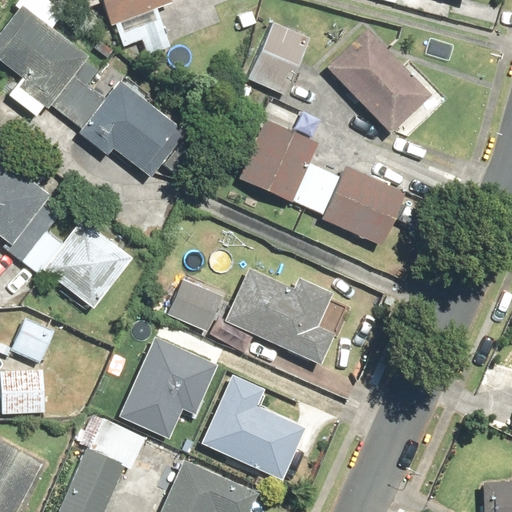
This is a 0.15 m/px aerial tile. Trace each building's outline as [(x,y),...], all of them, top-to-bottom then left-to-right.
[(164,6),(162,0),(93,0),(104,28),(164,6)] [(177,132),(113,84),(101,99),(83,86),(97,69),(15,7),(0,26),(0,65),(18,80),(12,88),(41,110),(45,105),(77,130),(73,136),(101,157),(107,150),(143,177),(177,132)] [(305,39),(266,20),(240,76),(280,94),(305,39)] [(364,30),(321,69),(382,135),(425,96),(364,30)] [(286,206),(311,146),(253,122),(228,182),(286,206)] [(0,162),(0,241),(8,247),(45,196),(0,162)] [(341,167),(316,220),(374,247),(398,194),(341,167)] [(76,220),(36,270),(87,310),(127,260),(76,220)] [(244,269),(219,322),(313,367),(328,336),(311,327),(326,296),(291,279),(286,290),(244,269)] [(198,332),(216,297),(178,276),(159,312),(198,332)] [(6,310),(0,323),(0,336),(7,340),(2,350),(32,364),(48,330),(6,310)] [(215,357),(151,327),(113,406),(163,429),(177,400),(191,407),(215,357)] [(37,369),(0,369),(0,412),(37,412),(37,369)] [(232,370),(201,441),(282,476),(305,423),(255,401),(262,383),(232,370)] [(98,511),(136,436),(96,417),(51,509),(55,511),(98,511)] [(0,511),(11,511),(37,466),(0,445),(0,511)] [(246,511),(254,495),(179,461),(155,511),(246,511)] [(511,511),(511,482),(474,484),(474,511),(511,511)]
